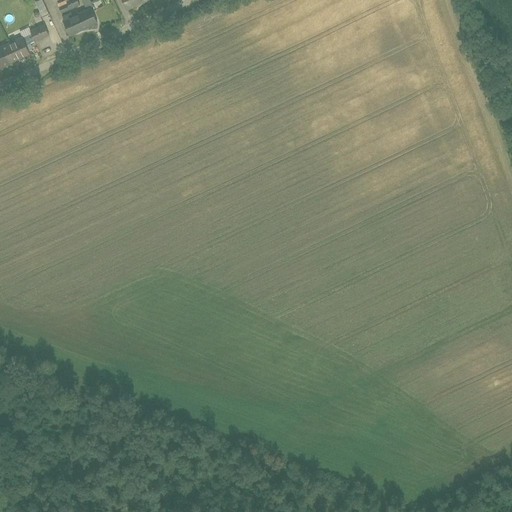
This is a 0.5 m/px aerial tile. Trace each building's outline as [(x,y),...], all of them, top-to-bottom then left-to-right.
[(31,0),(37,15),(39,14),(47,11),(42,0),(31,0)] [(60,10),(80,2),(78,0),(60,0),(57,2),(60,10)] [(61,17),(68,33),(97,20),(93,10),(95,9),(91,0),(81,0),(82,1),(85,7),(73,12),(72,8),(61,13),(63,17),(61,17)] [(48,33),(39,14),(37,15),(33,17),(36,24),(28,27),(30,32),(34,40),(48,33)] [(30,32),(28,27),(27,25),(18,30),(19,34),(21,36),(30,32)] [(21,36),(19,34),(0,42),(0,67),(29,54),(21,36)]
